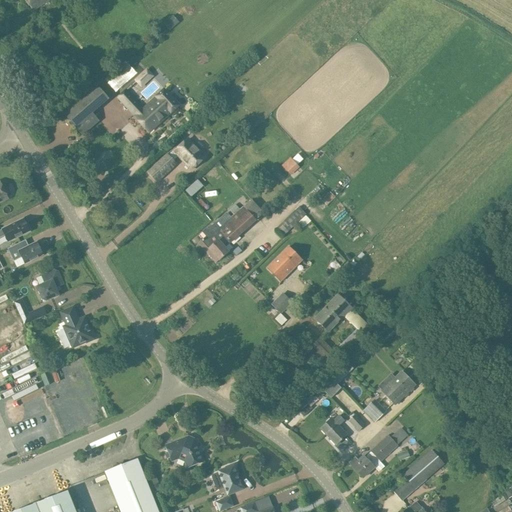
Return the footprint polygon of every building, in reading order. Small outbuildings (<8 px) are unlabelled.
[(51,0),(26,0),(33,11),(51,0)] [(179,23),(173,16),(163,24),(170,31),(179,23)] [(116,91),(135,75),(125,62),(105,77),(116,91)] [(146,71),(140,76),(147,83),(152,78),(146,71)] [(86,116),(107,97),(96,84),(63,113),(82,136),(94,125),(86,116)] [(178,106),(164,91),(157,97),(144,109),(127,91),(119,98),(136,117),(135,117),(147,129),(149,132),(171,112),(172,113),(178,106)] [(205,158),(188,140),(175,151),(174,150),(168,156),(167,155),(148,173),(157,182),(176,164),(173,162),(179,156),(192,170),(205,158)] [(291,158),(282,167),(286,171),(289,175),(298,166),(295,163),(291,158)] [(197,180),(185,191),(191,197),(203,186),(197,180)] [(117,193),(111,200),(114,203),(121,197),(117,193)] [(201,199),(195,204),(200,209),(205,205),(201,199)] [(207,236),(199,243),(207,252),(209,250),(212,253),(209,255),(216,263),(219,260),(219,261),(229,252),(226,248),(231,244),(257,221),(244,207),(219,229),(215,224),(208,229),(207,228),(202,232),(207,236)] [(306,216),(296,225),(301,231),(311,221),(306,216)] [(26,224),(24,219),(2,230),(0,230),(0,238),(5,236),(8,242),(30,232),(29,230),(30,230),(28,224),(26,224)] [(24,249),(21,243),(8,249),(14,262),(22,258),(25,264),(43,255),(42,254),(44,253),(41,248),(40,248),(37,243),(24,249)] [(238,247),(232,252),(236,256),(242,251),(238,247)] [(302,261),(289,247),(267,268),(281,282),(302,261)] [(335,260),(332,264),(337,270),(341,267),(335,260)] [(58,272),(55,270),(41,276),(44,284),(37,287),(43,301),(46,302),(59,296),(57,291),(59,290),(58,288),(64,285),(58,272)] [(292,303),(283,293),(271,305),(281,314),(292,303)] [(338,295),(315,319),(329,332),(343,317),(344,317),(357,329),(360,332),(367,325),(351,309),(352,308),(338,295)] [(23,298),(15,301),(23,323),(46,315),(44,307),(28,312),(23,298)] [(79,321),(73,307),(60,313),(66,326),(64,327),(73,347),(86,342),(87,343),(95,340),(92,331),(90,332),(87,325),(83,326),(80,320),(79,321)] [(280,325),(285,321),(280,314),(275,318),(280,325)] [(342,352),(338,348),(335,346),(332,349),(321,338),(305,353),(324,370),(338,355),(342,352)] [(373,347),(366,339),(361,344),(367,352),(373,347)] [(345,360),(330,375),(338,384),(353,369),(345,360)] [(382,391),(381,392),(396,406),(416,386),(402,371),(395,378),(391,374),(383,382),(387,386),(382,391)] [(324,395),(317,389),(311,395),(297,410),(303,416),(311,408),(310,407),(317,400),(318,401),(324,395)] [(386,411),(375,400),(364,412),(374,423),(386,411)] [(366,425),(356,415),(349,421),(355,428),(354,428),(358,433),(366,425)] [(344,421),(340,416),(334,421),(332,419),(321,429),(336,445),(347,435),(338,426),(344,421)] [(390,436),(397,444),(407,434),(400,427),(390,436)] [(355,457),(349,463),(363,478),(374,468),(378,472),(385,466),(381,463),(398,446),(398,445),(390,438),(388,435),(370,451),(371,452),(365,457),(364,456),(359,461),(355,457)] [(189,439),(188,437),(166,446),(171,458),(178,455),(179,458),(185,462),(188,460),(191,467),(203,463),(195,440),(193,441),(189,439)] [(445,465),(432,450),(403,475),(408,481),(394,493),(402,502),(445,465)] [(409,458),(407,451),(396,455),(399,462),(409,458)] [(158,511),(138,460),(105,473),(120,511),(158,511)] [(243,490),(234,466),(213,475),(211,477),(216,489),(219,490),(225,487),(228,496),(243,490)] [(76,511),(68,492),(17,511),(76,511)] [(233,507),(229,498),(216,503),(220,511),(233,507)] [(424,511),(416,502),(409,509),(408,508),(404,511),(424,511)]
